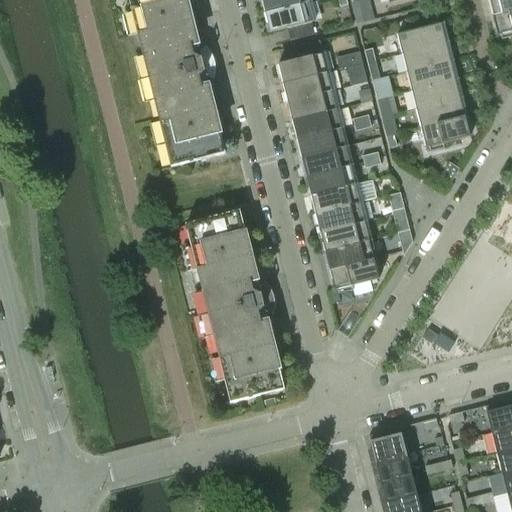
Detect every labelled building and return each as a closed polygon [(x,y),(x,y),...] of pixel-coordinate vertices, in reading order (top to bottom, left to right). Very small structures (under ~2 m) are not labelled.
[(186,0),(128,0),(137,33),(131,35),(137,57),(136,57),(148,102),(154,125),(160,123),(171,168),(225,154),(206,77),(214,80),(214,78),(212,78),(213,73),(213,67),(210,57),(208,53),(205,49),(206,47),(205,46),(200,52),(197,42),(186,0)] [(308,0),(261,0),(265,13),(309,2),(308,0)] [(511,0),(488,0),(492,16),(511,11),(511,0)] [(314,22),(309,2),(265,13),(270,33),(287,29),(290,41),(314,35),(312,23),(314,22)] [(511,11),(492,16),(497,36),(500,35),(501,40),(511,37),(511,11)] [(397,34),(402,54),(446,43),(441,23),(397,34)] [(277,64),(282,84),(327,73),(319,41),(297,47),(300,59),(277,64)] [(446,43),(402,54),(406,73),(451,62),(446,43)] [(372,49),(364,51),(367,63),(375,61),(372,49)] [(354,66),(362,64),(359,52),(351,54),(354,66)] [(375,61),(367,63),(370,75),(378,73),(375,61)] [(451,62),(406,73),(411,91),(456,80),(451,62)] [(327,73),(282,84),(287,103),(332,92),(327,73)] [(456,80),(411,91),(416,110),(460,99),(456,80)] [(381,86),(373,88),(376,100),(384,98),(381,86)] [(332,92),(287,103),(292,121),(336,110),(332,92)] [(384,98),(376,100),(379,112),(387,110),(384,98)] [(460,99),(416,110),(420,129),(465,117),(460,99)] [(336,110),(292,121),(297,140),(341,129),(336,110)] [(352,120),(354,126),(369,122),(368,116),(352,120)] [(465,117),(420,129),(425,148),(428,148),(430,152),(444,149),(443,144),(470,137),(465,117)] [(369,122),(354,126),(355,132),(371,128),(369,122)] [(390,124),(383,126),(385,137),(393,135),(390,124)] [(341,129),(297,140),(301,159),(346,148),(341,129)] [(393,135),(385,137),(388,149),(396,147),(393,135)] [(346,148),(301,159),(306,177),(350,166),(346,148)] [(361,157),(363,163),(379,159),(377,153),(361,157)] [(379,159),(363,163),(364,169),(380,165),(379,159)] [(350,166),(306,177),(311,196),(355,185),(350,166)] [(355,185),(311,196),(315,215),(360,204),(355,185)] [(402,201),(400,194),(395,195),(388,196),(390,204),(402,201)] [(404,209),(402,201),(390,204),(392,212),(404,209)] [(360,204),(315,215),(320,233),(364,222),(360,204)] [(240,211),(185,224),(196,269),(190,270),(196,293),(195,293),(207,338),(213,360),(219,359),(230,404),(285,390),(265,312),(273,315),(273,314),(271,313),(272,303),(270,293),(264,285),(265,283),(265,282),(259,288),(240,211)] [(407,223),(405,215),(393,218),(395,226),(407,223)] [(364,222),(320,233),(325,252),(369,241),(364,222)] [(397,234),(409,231),(407,223),(395,226),(397,234)] [(399,240),(403,257),(412,243),(411,237),(399,240)] [(369,241),(325,252),(329,271),(374,259),(369,241)] [(374,259),(329,271),(334,290),(337,290),(338,294),(353,291),(352,286),(379,279),(374,259)] [(334,290),(329,292),(332,303),(340,301),(338,294),(337,290),(334,290)] [(511,399),(484,407),(491,433),(511,428),(511,399)] [(462,413),(449,417),(451,425),(464,422),(462,413)] [(423,423),(425,432),(438,429),(436,420),(423,423)] [(400,428),(368,436),(373,453),(368,454),(370,464),(406,455),(400,428)] [(511,428),(491,433),(496,453),(511,449),(511,428)] [(461,448),(453,451),(456,463),(465,461),(461,448)] [(511,449),(496,453),(501,474),(511,470),(511,449)] [(406,455),(370,464),(372,474),(378,472),(380,483),(412,475),(406,455)] [(450,461),(437,464),(440,472),(453,469),(450,461)] [(465,461),(456,463),(459,476),(468,474),(465,461)] [(427,476),(440,472),(437,464),(424,467),(427,476)] [(511,470),(501,474),(506,494),(511,492),(511,470)] [(412,475),(380,483),(383,493),(378,495),(380,504),(417,495),(412,475)] [(462,505),(458,492),(450,494),(442,496),(445,509),(453,507),(462,505)] [(492,493),(479,496),(481,505),(494,502),(492,493)] [(421,511),(417,495),(380,504),(381,511),(421,511)] [(479,496),(466,499),(465,500),(467,508),(481,505),(479,496)]
